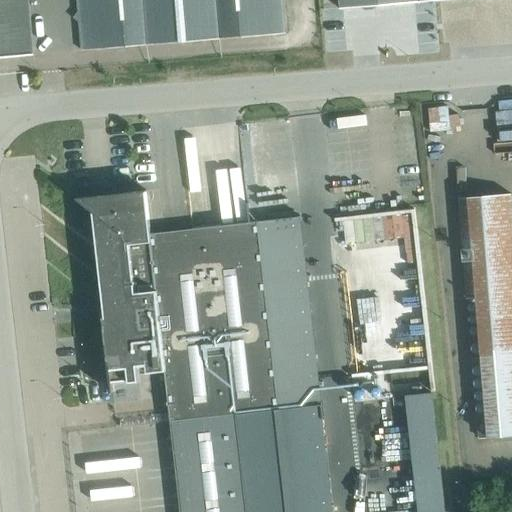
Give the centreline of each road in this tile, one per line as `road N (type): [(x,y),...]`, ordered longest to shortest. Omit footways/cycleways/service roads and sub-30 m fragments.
road 1 (unclassified): [(511,76),(0,117)]
road 2 (unknown): [(297,93),(345,511)]
